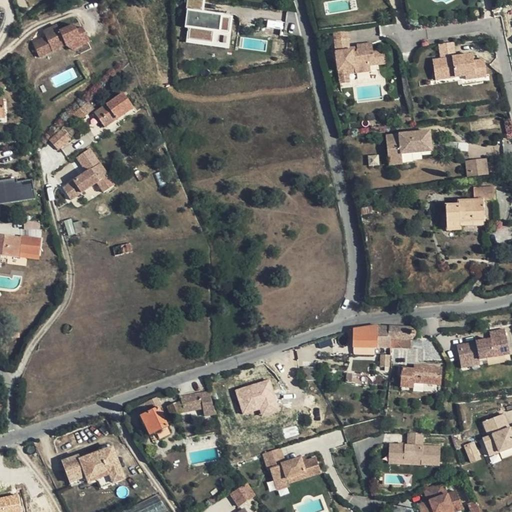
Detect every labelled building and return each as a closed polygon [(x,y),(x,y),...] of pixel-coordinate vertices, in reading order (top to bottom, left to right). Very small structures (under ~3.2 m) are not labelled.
[(231,14),(204,11),(204,0),(186,0),(185,28),(189,28),(188,43),(228,47),(231,14)] [(46,38),(33,44),(39,58),(65,46),(72,51),(89,44),(82,28),(75,31),(73,26),(59,32),(56,26),(43,32),(46,38)] [(329,29),(330,38),(345,35),(343,27),(329,29)] [(345,35),(330,38),(336,70),(352,67),(352,72),(368,69),(368,63),(384,60),(382,47),(370,49),(369,41),(354,43),(355,50),(347,51),(345,35)] [(452,40),(438,42),(440,56),(432,57),(434,69),(444,68),(445,72),(454,71),(454,75),(465,74),(473,73),(474,77),(486,76),(483,58),(473,59),(471,52),(455,55),(452,40)] [(352,67),(336,70),(337,82),(346,81),(346,73),(352,72),(352,67)] [(435,78),(454,75),(454,71),(445,72),(444,68),(434,69),(435,78)] [(132,107),(122,94),(96,113),(105,127),(132,107)] [(89,101),(84,105),(90,112),(95,108),(89,101)] [(84,105),(76,112),(82,118),(90,112),(84,105)] [(76,112),(64,123),(69,128),(82,118),(76,112)] [(70,137),(61,126),(50,137),(59,147),(70,137)] [(431,155),(429,135),(428,135),(385,139),(387,163),(401,162),(401,158),(431,155)] [(107,174),(89,147),(76,156),(87,171),(64,188),(71,199),(97,181),(107,174)] [(492,159),(471,162),(473,178),(494,175),(492,159)] [(107,174),(97,181),(104,192),(114,184),(107,174)] [(0,180),(0,203),(35,197),(31,178),(15,181),(14,177),(0,180)] [(458,205),(446,206),(447,230),(460,230),(460,227),(484,225),(483,200),(495,200),(494,186),(473,187),(473,200),(458,202),(458,205)] [(39,220),(25,220),(24,228),(39,228),(39,220)] [(41,240),(20,237),(0,234),(0,254),(17,257),(38,260),(41,240)] [(112,248),(115,256),(130,253),(127,244),(112,248)] [(379,325),(377,326),(377,337),(388,338),(389,326),(379,325)] [(377,326),(353,330),(353,337),(353,347),(355,348),(355,355),(371,355),(372,348),(376,348),(390,348),(390,339),(388,339),(388,338),(377,337),(377,326)] [(414,337),(415,336),(415,332),(414,330),(412,328),(389,326),(388,338),(388,339),(390,339),(409,339),(410,338),(412,338),(414,337)] [(494,339),(458,346),(459,352),(466,350),(468,362),(479,360),(510,354),(506,329),(492,332),(494,339)] [(410,338),(409,339),(410,349),(420,350),(420,344),(420,342),(415,336),(414,337),(412,338),(410,338)] [(332,344),(330,338),(318,342),(321,349),(332,344)] [(409,339),(390,339),(390,348),(410,349),(409,339)] [(391,356),(390,348),(376,348),(377,356),(380,356),(388,356),(391,356)] [(466,350),(459,352),(462,368),(480,365),(479,360),(468,362),(466,350)] [(388,368),(388,356),(380,356),(380,367),(388,368)] [(442,368),(430,367),(414,365),(413,370),(406,369),(402,369),(400,388),(413,388),(414,383),(439,385),(440,385),(442,368)] [(319,368),(306,367),(306,379),(318,380),(319,368)] [(270,379),(234,389),(242,415),(260,410),(262,416),(280,411),(270,379)] [(439,392),(439,385),(414,383),(413,388),(400,388),(400,391),(423,393),(423,391),(439,392)] [(181,401),(184,412),(202,409),(204,416),(216,414),(208,392),(180,398),(181,401)] [(141,418),(144,424),(147,431),(154,428),(156,432),(167,427),(159,408),(161,408),(156,398),(142,404),(146,411),(142,412),(143,415),(141,416),(141,418)] [(179,413),(176,404),(168,407),(173,418),(179,413)] [(387,408),(386,423),(442,427),(443,413),(387,408)] [(511,426),(507,414),(484,422),(490,437),(485,439),(491,456),(511,448),(511,426)] [(391,442),(390,453),(406,455),(405,457),(423,458),(422,463),(440,464),(442,445),(424,444),(425,432),(410,431),(409,443),(391,442)] [(465,438),(455,441),(457,448),(468,444),(465,438)] [(482,459),(475,443),(466,447),(472,462),(482,459)] [(82,454),(65,460),(72,481),(98,472),(100,478),(103,487),(127,479),(116,447),(92,455),(83,458),(82,454)] [(284,463),(280,449),(264,454),(269,470),(271,470),(276,482),(296,476),(297,477),(306,474),(307,476),(322,471),(317,456),(308,460),(303,461),(302,457),(284,463)] [(390,461),(422,463),(423,458),(405,457),(406,455),(390,453),(390,461)] [(98,472),(72,481),(74,485),(90,479),(91,482),(100,478),(98,472)] [(296,476),(276,482),(278,490),(291,486),(290,483),(307,476),(306,474),(297,477),(296,476)] [(424,488),(428,500),(419,503),(422,511),(437,511),(444,509),(445,511),(451,511),(463,507),(456,489),(448,493),(443,481),(424,488)] [(256,496),(247,483),(232,493),(241,506),(256,496)] [(22,511),(20,494),(0,496),(0,511),(22,511)] [(168,511),(157,495),(122,511),(168,511)]
